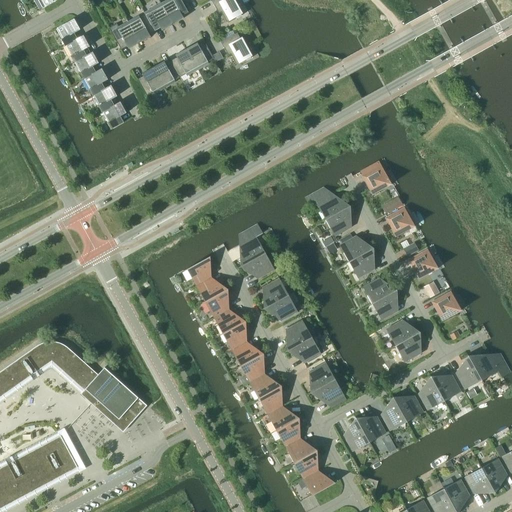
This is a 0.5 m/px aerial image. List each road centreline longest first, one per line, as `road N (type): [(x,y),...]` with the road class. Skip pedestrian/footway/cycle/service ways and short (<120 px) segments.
road 1 (tertiary): [(96,252),(511,21)]
road 2 (tertiary): [(475,0),(78,216)]
road 3 (residential): [(238,511),(96,252)]
road 4 (residential): [(316,425),(216,248)]
road 5 (residential): [(440,358),(346,178)]
road 6 (tertiary): [(78,216),(0,76)]
road 7 (residential): [(316,425),(440,358)]
